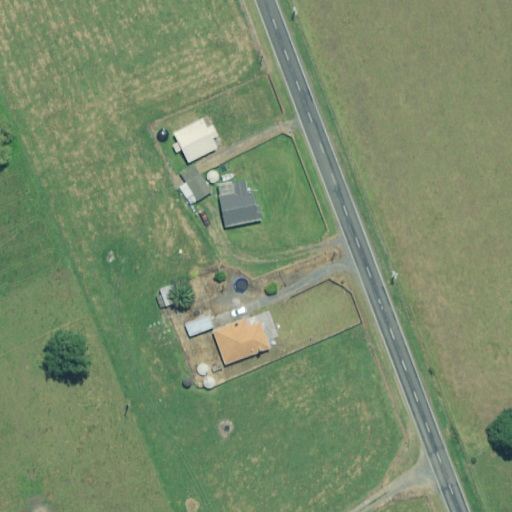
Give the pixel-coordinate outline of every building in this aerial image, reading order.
[(211,129),(206,118),(176,133),(190,162),(220,147),(215,137),(221,135),(217,126),(211,129)] [(213,192),(197,164),(183,172),(189,182),(182,187),(193,204),(213,192)] [(251,192),(249,179),(219,185),(227,227),(262,220),(257,191),(251,192)] [(179,303),(175,284),(157,288),(162,307),(179,303)] [(215,328),(211,316),(188,324),(192,336),(215,328)] [(251,327),(248,319),(215,330),(227,364),(272,349),(263,323),(251,327)] [(169,333),(166,326),(150,333),(153,340),(169,333)]
